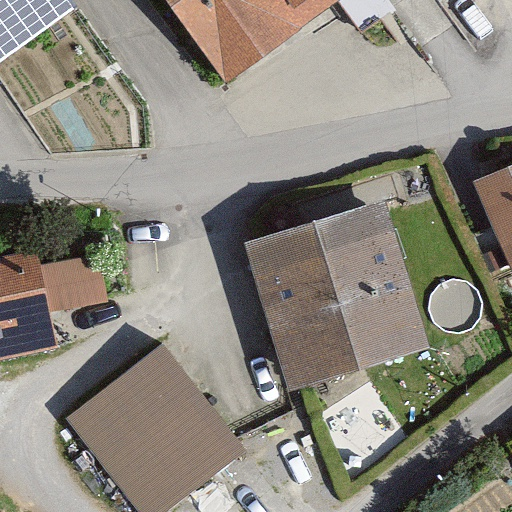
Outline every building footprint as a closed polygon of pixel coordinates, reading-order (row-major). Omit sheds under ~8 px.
[(0,0),(0,49),(72,0),(0,0)] [(169,0),(219,66),(308,0),(169,0)] [(511,153),(469,171),(510,274),(511,273),(511,153)] [(383,191),(241,231),(283,380),(425,340),(383,191)] [(100,224),(0,242),(0,347),(51,339),(44,301),(112,288),(100,224)] [(163,331),(63,408),(142,511),(147,511),(245,437),(163,331)]
